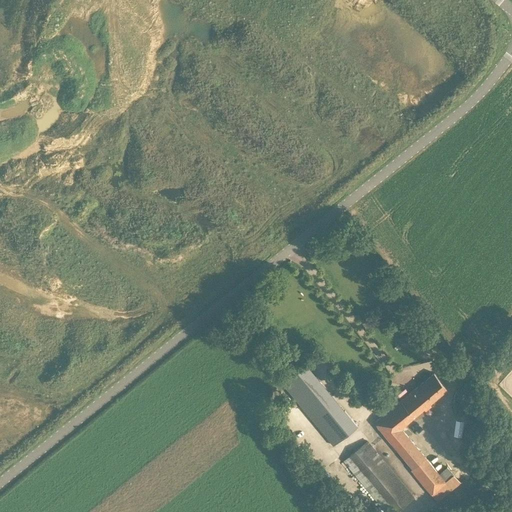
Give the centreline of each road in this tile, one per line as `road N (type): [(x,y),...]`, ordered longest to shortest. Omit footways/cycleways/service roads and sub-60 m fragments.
road 1 (tertiary): [(0,483),(466,107),(511,54)]
road 2 (track): [(225,300),(268,351),(287,452),(332,511)]
